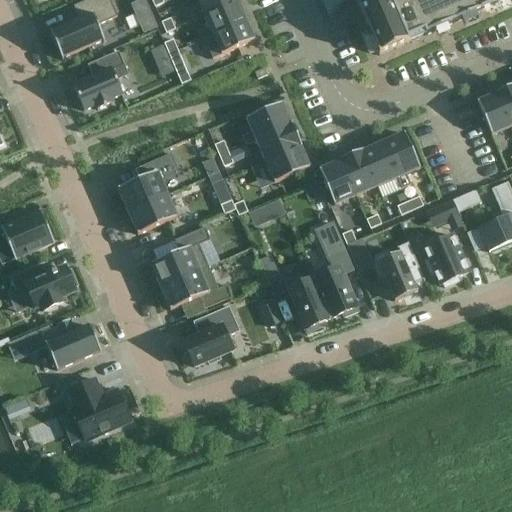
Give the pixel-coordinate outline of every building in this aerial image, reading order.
[(79,21),(50,33),(62,61),(104,43),(97,27),(118,18),(109,0),(91,0),(73,8),(79,21)] [(137,0),(127,5),(141,35),(155,29),(141,0),(137,0)] [(164,5),(161,0),(150,0),(155,9),(164,5)] [(196,0),(192,2),(193,2),(197,1),(205,19),(238,5),(235,0),(196,0)] [(354,0),(355,2),(356,3),(379,57),(409,44),(408,42),(425,35),(426,37),(511,0),(354,0)] [(246,24),(238,5),(205,19),(212,36),(204,40),(204,42),(246,24)] [(170,20),(161,24),(166,35),(175,31),(170,20)] [(246,24),(204,42),(212,61),(254,43),(246,24)] [(169,56),(178,52),(173,41),(164,45),(169,56)] [(183,63),(178,52),(169,56),(173,67),(183,63)] [(93,80),(73,88),(84,113),(96,108),(98,112),(112,106),(110,102),(122,97),(116,83),(129,77),(118,53),(95,64),(100,77),(93,80)] [(511,87),(495,95),(495,96),(510,129),(511,128),(511,87)] [(510,129),(495,96),(477,104),(491,137),(510,129)] [(245,146),(292,127),(292,126),(291,126),(282,106),(247,121),(253,134),(242,139),(245,146)] [(301,148),(292,127),(245,146),(246,148),(256,143),(265,163),(301,148)] [(405,136),(383,145),(403,191),(411,187),(406,177),(420,171),(405,136)] [(219,158),(228,154),(223,143),(214,147),(219,158)] [(403,191),(383,145),(363,154),(378,189),(397,181),(401,191),(403,191)] [(301,149),(301,148),(265,163),(274,185),(309,170),(300,149),(301,149)] [(340,162),(340,163),(355,199),(378,189),(363,154),(362,153),(340,162)] [(233,165),(228,154),(219,158),(224,169),(233,165)] [(145,179),(118,191),(128,214),(167,197),(161,183),(179,175),(171,156),(141,169),(145,179)] [(212,160),(201,165),(208,179),(219,174),(212,160)] [(334,208),(355,199),(340,163),(319,172),(334,208)] [(503,219),(478,230),(478,231),(486,249),(488,254),(511,243),(511,193),(508,184),(492,191),(503,219)] [(167,197),(128,214),(137,237),(177,220),(167,197)] [(461,198),(452,202),(458,215),(462,213),(466,211),(461,198)] [(419,199),(408,204),(412,213),(423,208),(419,199)] [(230,201),(221,205),(226,216),(235,212),(230,201)] [(246,215),(252,229),(284,216),(278,202),(246,215)] [(441,207),(425,214),(432,230),(447,224),(451,233),(463,228),(462,227),(458,215),(452,202),(441,207)] [(238,218),(248,214),(243,203),(234,207),(238,218)] [(412,213),(408,204),(397,208),(401,217),(412,213)] [(15,262),(54,245),(40,214),(0,231),(0,263),(2,267),(15,262)] [(370,231),(381,226),(377,217),(366,221),(370,231)] [(160,289),(209,269),(199,247),(211,242),(205,229),(175,243),(179,254),(150,266),(160,289)] [(347,248),(356,243),(351,233),(342,236),(347,248)] [(329,263),(312,269),(331,312),(363,300),(337,234),(321,240),(329,263)] [(452,234),(422,248),(440,288),(469,274),(452,234)] [(356,243),(347,248),(358,274),(373,267),(362,241),(356,243)] [(401,254),(378,264),(394,303),(417,293),(401,254)] [(270,257),(259,263),(267,282),(279,277),(270,257)] [(44,279),(39,268),(39,267),(9,279),(16,293),(17,293),(24,310),(34,305),(36,310),(40,308),(42,313),(64,303),(62,299),(75,293),(73,290),(78,288),(71,272),(66,274),(65,270),(56,274),(55,274),(51,275),(52,276),(44,279)] [(209,269),(160,289),(170,312),(176,310),(199,300),(204,311),(231,300),(226,288),(218,291),(209,269)] [(315,281),(290,291),(294,301),(292,302),(298,317),(300,316),(304,325),(303,326),(307,335),(322,329),(320,325),(331,320),(315,281)] [(271,302),(260,307),(269,329),(280,324),(271,302)] [(199,338),(184,345),(195,370),(208,364),(209,367),(220,362),(219,359),(232,353),(226,339),(239,334),(229,309),(204,320),(210,333),(199,338)] [(47,349),(57,373),(101,354),(90,328),(75,334),(69,321),(57,327),(58,329),(53,331),(41,336),(46,347),(47,349)] [(41,336),(53,331),(51,327),(7,346),(15,364),(47,349),(46,347),(41,336)] [(71,411),(85,443),(131,424),(117,392),(102,398),(95,381),(68,393),(75,410),(71,411)] [(26,401),(4,410),(9,422),(13,421),(31,413),(26,401)]
